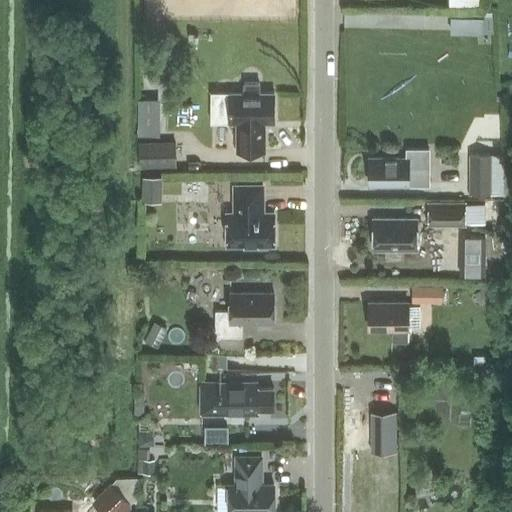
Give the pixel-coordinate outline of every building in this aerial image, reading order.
[(451,17),(451,33),(484,33),(484,17),(451,17)] [(161,75),(171,75),(171,65),(161,65),(161,75)] [(243,92),(228,92),(228,122),(235,122),(235,151),(264,151),(264,122),(273,122),(273,92),(258,92),(258,83),(243,83),(243,92)] [(139,134),(160,134),(159,99),(139,99),(139,134)] [(138,141),(138,167),(174,167),(174,141),(138,141)] [(406,149),(406,157),(369,157),(368,184),(428,184),(428,149),(406,149)] [(490,155),(468,155),(468,195),(489,195),(490,155)] [(490,155),(489,195),(502,195),(503,155),(490,155)] [(143,177),(142,201),(162,202),(162,177),(143,177)] [(233,213),(226,213),(226,245),(255,245),(258,249),(267,248),(269,245),(273,245),(273,213),(262,213),(261,185),(233,185),(233,213)] [(427,202),(427,225),(465,226),(465,202),(427,202)] [(372,218),(372,249),(416,250),(416,218),(372,218)] [(442,286),(412,285),(411,302),(442,302),(442,286)] [(486,286),(474,294),(481,305),(493,297),(486,286)] [(214,311),(214,337),(241,337),(241,322),(273,322),(273,293),(228,293),(228,311),(214,311)] [(368,302),(368,329),(393,329),(393,341),(407,341),(407,338),(407,329),(409,329),(409,327),(420,327),(420,306),(409,306),(409,302),(407,302),(368,302)] [(155,321),(145,340),(158,347),(168,328),(155,321)] [(473,356),(473,366),(485,366),(485,356),(473,356)] [(200,382),(200,414),(257,414),(257,408),(273,408),(273,388),(257,388),(257,382),(217,382),(216,382),(202,382),(200,382)] [(370,411),(370,432),(396,432),(396,411),(370,411)] [(206,441),(229,440),(229,424),(205,425),(206,441)] [(138,430),(138,445),(153,446),(153,438),(146,430),(138,430)] [(149,449),(139,449),(138,473),(154,473),(155,460),(149,459),(149,449)] [(235,485),(228,485),(228,511),(272,511),(273,485),(260,485),(260,457),(235,457),(235,485)] [(130,511),(131,501),(110,483),(94,502),(103,511),(130,511)]
